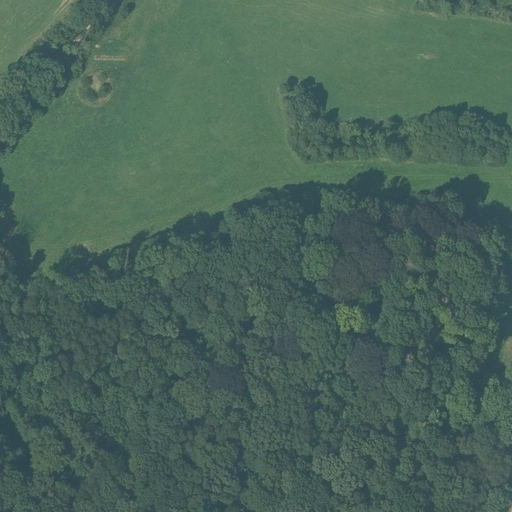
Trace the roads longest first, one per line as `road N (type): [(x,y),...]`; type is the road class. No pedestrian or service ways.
road 1 (track): [(303,449),(310,420),(302,379),(249,331),(202,326),(88,351),(0,306)]
road 2 (track): [(0,119),(117,0)]
